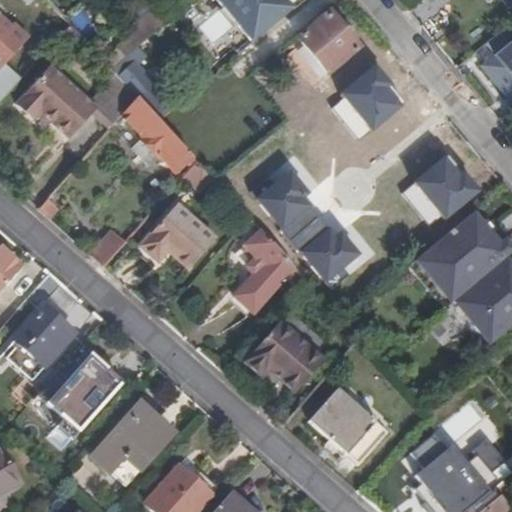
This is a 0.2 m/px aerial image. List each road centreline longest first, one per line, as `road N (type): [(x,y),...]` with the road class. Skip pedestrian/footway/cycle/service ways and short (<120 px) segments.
road 1 (residential): [(349,511),(0,201)]
road 2 (residential): [(376,0),(511,163)]
